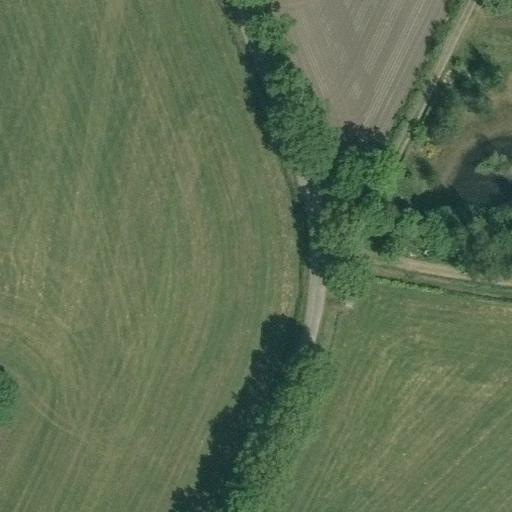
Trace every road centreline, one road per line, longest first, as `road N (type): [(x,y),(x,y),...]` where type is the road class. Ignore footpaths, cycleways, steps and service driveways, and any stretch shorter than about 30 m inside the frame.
road 1 (unclassified): [(230,511),(317,340),(328,264),(316,193),(237,0)]
road 2 (track): [(328,264),(381,194),(475,0)]
road 3 (track): [(328,264),(367,257),(511,281)]
